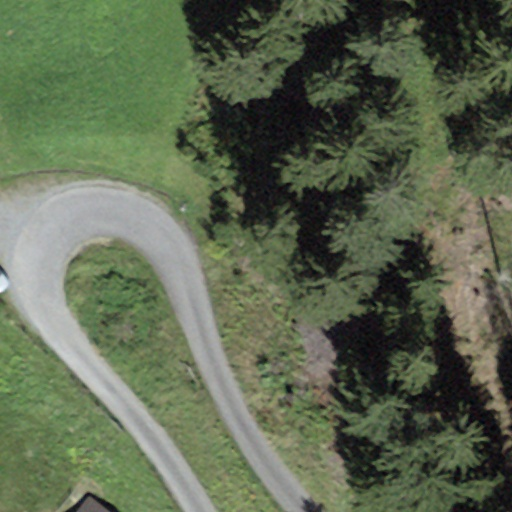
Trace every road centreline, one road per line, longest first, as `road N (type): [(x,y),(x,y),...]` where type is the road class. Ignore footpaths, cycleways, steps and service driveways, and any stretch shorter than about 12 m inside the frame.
road 1 (track): [(0,215),(21,188),(94,207),(147,261),(177,360),(292,511)]
road 2 (unclassified): [(0,266),(189,511)]
